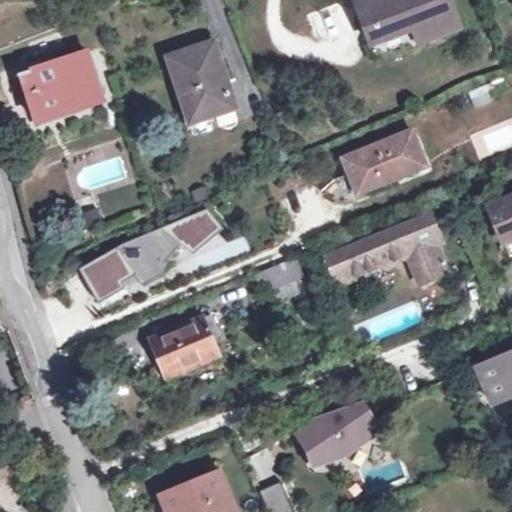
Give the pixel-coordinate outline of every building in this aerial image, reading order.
[(352,0),(354,3),(370,45),(376,59),(417,43),(458,27),(447,0),(352,0)] [(212,44),(169,59),(180,95),(185,94),(194,122),(234,108),(212,44)] [(86,54),(20,74),(28,97),(36,94),(44,120),(101,101),(86,54)] [(426,167),(411,132),(344,159),(357,194),(426,167)] [(345,177),(325,184),(333,206),(353,198),(345,177)] [(511,198),(490,207),(510,257),(511,256),(511,198)] [(163,275),(163,263),(180,245),(192,255),(223,229),(206,209),(121,244),(79,270),(98,304),(124,290),(122,283),(135,276),(141,287),(163,275)] [(81,229),(98,224),(93,211),(76,216),(81,229)] [(430,215),(340,252),(351,278),(408,255),(420,283),(445,273),(434,246),(438,234),(430,215)] [(340,252),(325,258),(335,284),(351,278),(340,252)] [(295,259),(254,276),(261,293),(302,276),(295,259)] [(201,320),(151,341),(161,365),(149,371),(158,394),(178,386),(174,374),(216,357),(209,338),(218,334),(210,316),(201,320)] [(511,388),(511,351),(475,367),(491,404),(511,396),(508,390),(511,388)] [(184,400),(172,404),(178,419),(190,415),(184,400)] [(323,416),(303,433),(314,447),(316,465),(346,452),(382,429),(366,403),(323,416)] [(235,511),(220,474),(161,498),(166,511),(235,511)] [(262,492),(270,511),(291,511),(279,485),(262,492)]
